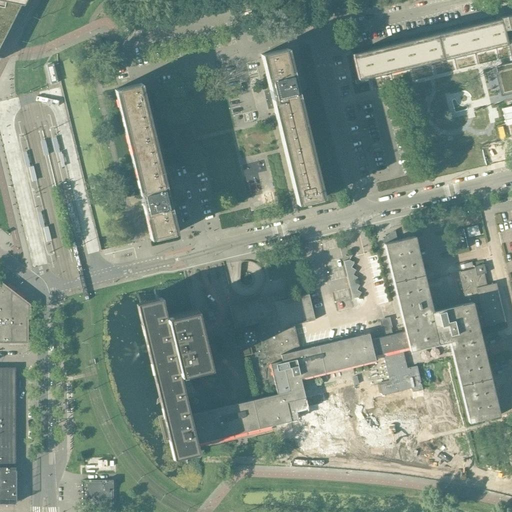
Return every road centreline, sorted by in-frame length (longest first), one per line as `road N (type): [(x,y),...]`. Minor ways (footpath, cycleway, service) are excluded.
road 1 (residential): [(242,47),(235,16),(125,41),(132,72),(236,49)]
road 2 (unclassified): [(41,476),(41,287),(0,255)]
road 3 (residential): [(360,213),(318,34)]
road 4 (unclassified): [(204,249),(360,213)]
road 5 (residential): [(462,0),(318,34)]
road 6 (unclassified): [(360,213),(479,184)]
